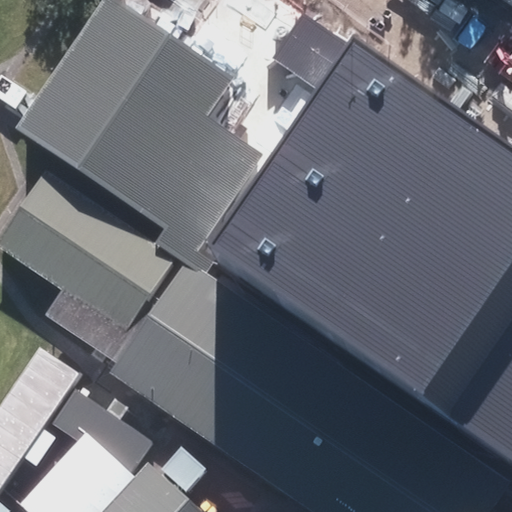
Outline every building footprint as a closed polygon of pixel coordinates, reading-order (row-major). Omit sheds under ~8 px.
[(149,251),(146,254),(171,270),(197,287),(207,273),(191,262),(253,168),(197,130),(222,93),(95,10),(6,146),(154,243),(149,251)] [(149,251),(41,180),(0,242),(0,265),(55,301),(38,327),(105,371),(171,270),(146,254),(149,251)] [(290,511),(490,511),(506,489),(277,339),(203,291),(197,287),(171,270),(105,371),(96,385),(290,511)] [(34,348),(0,400),(0,492),(42,428),(125,482),(146,450),(68,400),(82,379),(34,348)] [(205,511),(162,472),(122,511),(205,511)]
